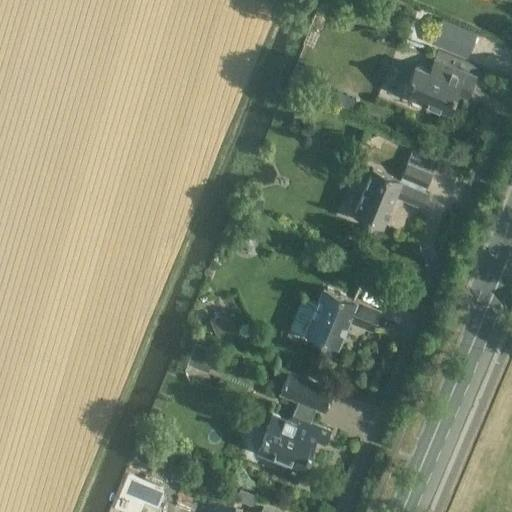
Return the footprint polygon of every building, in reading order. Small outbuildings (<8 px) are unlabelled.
[(451,18),(440,41),(466,54),(477,31),(451,18)] [(456,87),(468,92),(475,75),(433,58),(429,69),(414,63),(402,93),(447,111),(456,87)] [(424,190),(431,172),(406,162),(399,179),(371,167),(353,213),(382,225),(394,195),(420,206),(427,191),(424,190)] [(261,212),(262,198),(246,196),(244,210),(261,212)] [(370,329),(378,309),(355,300),(355,301),(322,287),(304,332),(337,345),(347,320),(370,329)] [(216,335),(225,330),(219,315),(209,320),(216,335)] [(288,370),(285,378),(279,392),(285,395),(297,400),(291,413),(289,419),(271,412),(257,448),(286,460),(280,475),(296,481),(313,440),(323,445),(330,429),(309,420),(314,407),(322,411),(331,387),(288,370)]
